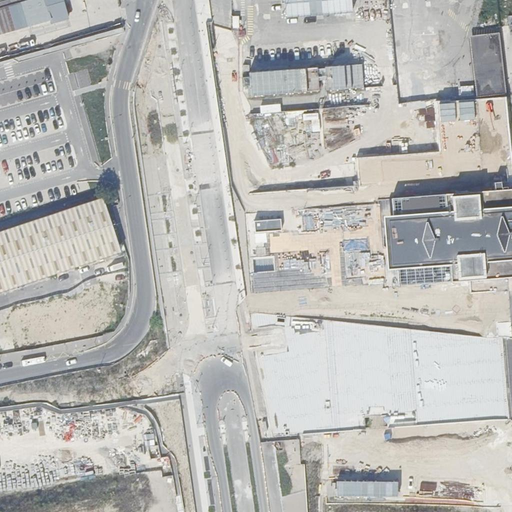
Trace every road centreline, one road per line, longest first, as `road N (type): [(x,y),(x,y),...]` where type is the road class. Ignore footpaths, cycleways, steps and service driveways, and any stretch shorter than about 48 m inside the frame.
road 1 (unknown): [(208,231),(385,194),(423,165),(428,146),(412,72),(391,59),(225,74)]
road 2 (tertiary): [(165,0),(159,130),(193,332)]
road 3 (tertiary): [(228,321),(193,149),(192,0)]
road 4 (unclassified): [(235,332),(511,377)]
road 5 (tertiary): [(193,332),(224,511)]
road 6 (tertiary): [(263,511),(235,332)]
road 7 (residential): [(128,185),(145,292),(137,328),(117,350)]
road 8 (residential): [(0,377),(117,350)]
